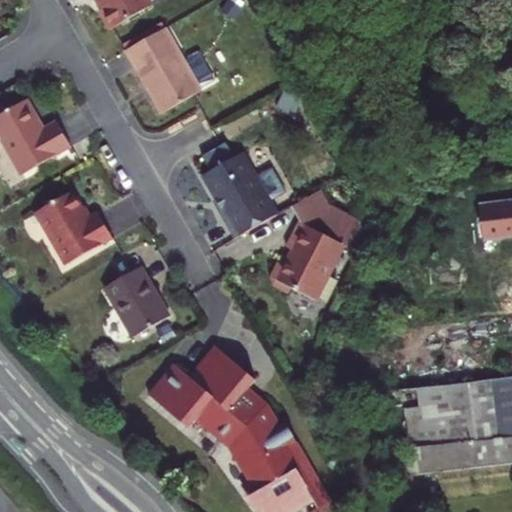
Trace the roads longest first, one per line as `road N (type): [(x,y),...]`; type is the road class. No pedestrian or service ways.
road 1 (residential): [(200,277),(61,30)]
road 2 (tertiary): [(152,511),(45,434)]
